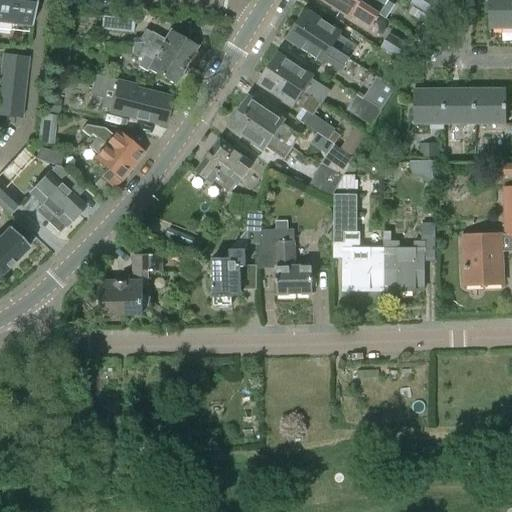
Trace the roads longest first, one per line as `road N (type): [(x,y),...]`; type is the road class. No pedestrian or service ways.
road 1 (residential): [(23,308),(66,343),(92,346),(511,338)]
road 2 (tertiary): [(23,308),(125,208),(259,10)]
